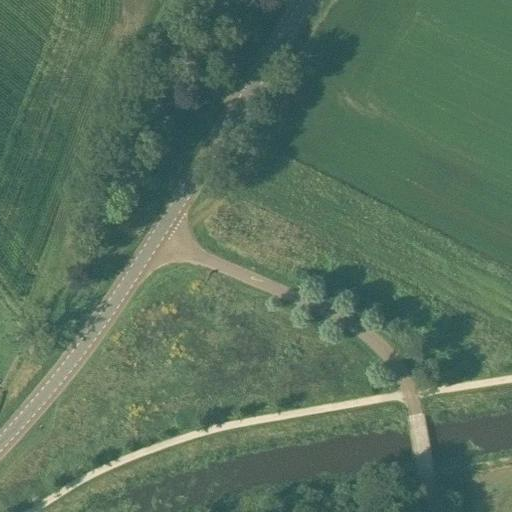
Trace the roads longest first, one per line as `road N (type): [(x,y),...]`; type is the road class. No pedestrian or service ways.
road 1 (unclassified): [(425,479),(404,372),(388,352),(354,323),(154,240)]
road 2 (tertiary): [(154,240),(310,0)]
road 3 (tertiary): [(0,443),(74,356),(154,240)]
